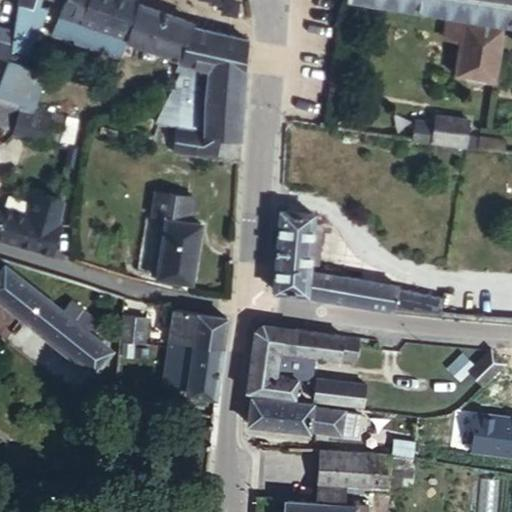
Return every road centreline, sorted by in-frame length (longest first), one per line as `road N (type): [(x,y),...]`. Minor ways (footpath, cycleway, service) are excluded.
road 1 (secondary): [(244,307),(270,64),(268,0)]
road 2 (residential): [(244,307),(511,333)]
road 3 (residential): [(244,307),(190,305),(0,247)]
road 4 (secondary): [(234,511),(244,307)]
